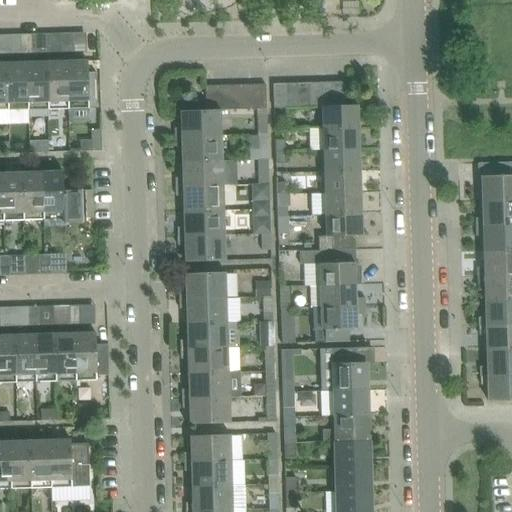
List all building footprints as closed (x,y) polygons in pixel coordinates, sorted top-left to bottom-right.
[(72,43),(72,33),(61,34),(62,44),(72,43)] [(32,34),(22,35),(22,45),(32,45),(32,34)] [(72,53),(72,43),(62,44),(62,53),(72,53)] [(32,54),(32,45),(22,45),(22,54),(32,54)] [(89,73),(88,61),(67,62),(68,109),(90,108),(98,108),(97,72),(89,73)] [(49,109),(47,62),(27,63),(28,110),(49,109)] [(68,109),(67,62),(47,62),(49,109),(68,109)] [(0,110),(9,110),(8,63),(0,63),(0,110)] [(28,110),(27,63),(8,63),(9,110),(28,110)] [(346,105),(346,81),(333,82),(334,106),(346,105)] [(322,106),(321,82),(309,83),(310,107),(322,106)] [(334,106),(333,82),(321,82),(322,106),(323,106),(334,106)] [(287,108),(286,83),(274,84),(275,108),(287,108)] [(299,107),(298,83),(286,83),(287,108),(299,107)] [(310,107),(309,83),(298,83),(299,107),(310,107)] [(255,109),(254,84),(242,85),(243,109),(255,109)] [(267,109),(266,84),(254,84),(255,109),(257,109),(267,109)] [(231,109),(230,85),(218,86),(219,110),(222,110),(231,109)] [(243,109),(242,85),(230,85),(231,109),(243,109)] [(219,110),(218,86),(206,86),(207,110),(219,110)] [(359,105),(346,105),(334,106),(323,106),(324,129),(359,128),(359,105)] [(222,136),(222,110),(219,110),(207,110),(180,111),(181,128),(174,128),(174,137),(222,136)] [(257,117),(258,134),(268,134),(268,117),(257,117)] [(360,149),(359,128),(324,129),(325,150),(360,149)] [(103,151),(102,130),(92,130),(92,143),(93,151),(103,151)] [(269,159),(268,134),(258,134),(258,136),(249,136),(250,160),(269,159)] [(223,160),(222,136),(174,137),(175,146),(181,146),(182,162),(223,160)] [(275,140),(276,152),(285,151),(284,140),(275,140)] [(49,143),(30,143),(30,156),(50,156),(49,143)] [(93,151),(92,143),(82,144),(82,152),(93,151)] [(10,145),(0,145),(0,156),(10,156),(10,145)] [(361,171),(360,149),(325,150),(325,172),(361,171)] [(285,163),(285,151),(276,152),(276,163),(285,163)] [(223,185),(223,160),(182,162),(182,178),(176,178),(176,186),(223,185)] [(499,175),(481,175),(482,201),(511,200),(511,161),(499,162),(499,175)] [(269,184),(268,168),(259,168),(259,184),(269,184)] [(362,193),(361,171),(325,172),(326,194),(362,193)] [(44,219),(43,172),(23,173),(24,220),(44,219)] [(63,172),(43,172),(44,212),(59,212),(59,219),(64,219),(64,223),(82,223),(81,218),(81,191),(64,191),(63,172)] [(24,220),(23,173),(3,173),(5,220),(24,220)] [(287,195),(287,183),(277,183),(277,195),(287,195)] [(269,201),(269,184),(259,184),(252,184),(252,201),(269,201)] [(224,210),(223,185),(176,186),(176,197),(183,196),(183,211),(224,210)] [(362,214),(362,193),(326,194),(327,215),(362,214)] [(287,195),(277,195),(277,206),(287,206),(287,195)] [(511,224),(511,200),(482,201),(483,217),(476,218),(477,226),(511,224)] [(224,234),(224,210),(183,211),(184,228),(177,228),(177,236),(224,234)] [(363,236),(362,214),(327,215),(327,237),(320,237),(320,250),(357,249),(356,236),(363,236)] [(289,216),(287,216),(278,217),(278,233),(289,233),(289,216)] [(270,234),(270,217),(253,217),(253,234),(270,234)] [(511,249),(511,224),(477,226),(477,236),(483,235),(484,251),(511,249)] [(225,260),(224,234),(177,236),(177,246),(184,246),(185,262),(225,260)] [(270,234),(261,234),(261,251),(271,250),(270,234)] [(357,265),(357,249),(320,250),(320,251),(302,251),(302,264),(304,264),(320,263),(321,285),(356,284),(363,284),(362,270),(356,270),(356,265),(357,265)] [(511,274),(511,249),(484,251),(484,267),(478,267),(478,276),(511,274)] [(51,264),(51,255),(41,255),(42,265),(51,264)] [(11,265),(11,256),(1,256),(1,266),(11,265)] [(52,274),(51,264),(42,265),(42,274),(52,274)] [(11,275),(11,265),(1,266),(1,276),(11,275)] [(226,298),(225,272),(185,273),(186,290),(179,290),(179,299),(226,298)] [(511,299),(511,274),(478,276),(478,285),(484,285),(485,300),(511,299)] [(271,297),(271,280),(255,281),(256,297),(263,296),(263,297),(271,297)] [(321,285),(309,286),(310,307),(311,307),(366,306),(366,297),(357,298),(356,284),(321,285)] [(290,308),(289,287),(280,287),(281,308),(290,308)] [(272,314),(271,297),(263,297),(263,314),(272,314)] [(227,322),(226,298),(179,299),(180,309),(186,308),(187,324),(227,322)] [(511,324),(511,299),(485,300),(485,316),(479,317),(480,325),(511,324)] [(80,314),(80,305),(70,306),(70,315),(80,314)] [(41,315),(40,306),(30,307),(31,316),(41,315)] [(366,306),(311,307),(312,330),(328,329),(328,342),(350,341),(350,328),(358,328),(357,315),(366,314),(366,306)] [(281,312),(282,344),(295,343),(294,311),(281,312)] [(81,324),(80,314),(70,315),(71,325),(81,324)] [(41,326),(41,315),(31,316),(31,326),(41,326)] [(228,347),(227,322),(187,324),(187,340),(181,340),(181,349),(228,347)] [(272,322),(259,322),(260,347),(265,347),(273,346),(272,322)] [(511,349),(511,324),(480,325),(480,335),(486,334),(486,350),(511,349)] [(75,334),(56,335),(57,374),(71,374),(71,381),(76,381),(75,334)] [(96,334),(75,334),(76,381),(81,380),(81,373),(97,373),(97,377),(109,376),(108,345),(96,346),(96,334)] [(16,336),(0,335),(0,382),(2,382),(2,375),(17,375),(16,336)] [(36,382),(35,335),(16,336),(17,375),(17,382),(36,382)] [(56,335),(35,335),(37,382),(42,381),(41,374),(57,374),(56,335)] [(273,363),(273,346),(265,347),(265,363),(273,363)] [(228,372),(228,347),(181,349),(181,358),(187,358),(188,374),(228,372)] [(354,347),(334,347),(335,391),(368,390),(367,364),(355,364),(354,347)] [(511,374),(511,349),(486,350),(487,366),(481,366),(481,375),(511,374)] [(292,369),(282,370),(283,393),(293,392),(292,369)] [(229,397),(228,372),(188,374),(188,390),(182,390),(183,399),(229,397)] [(511,399),(511,374),(481,375),(481,384),(487,384),(488,400),(511,399)] [(274,379),(266,379),(266,396),(275,395),(274,379)] [(368,415),(368,390),(335,391),(336,416),(368,415)] [(293,392),(283,393),(283,409),(293,409),(293,392)] [(275,395),(266,396),(267,412),(275,412),(275,395)] [(230,423),(229,397),(183,399),(183,408),(189,408),(190,424),(230,423)] [(369,440),(368,415),(336,416),(337,430),(322,430),(323,442),(337,441),(369,440)] [(294,427),(283,427),(284,443),(294,443),(294,427)] [(276,460),(276,434),(267,434),(267,460),(276,460)] [(231,460),(231,435),(190,436),(191,453),(184,453),(184,462),(231,460)] [(71,439),(51,440),(52,487),(72,486),(90,486),(89,443),(71,444),(71,439)] [(31,440),(11,441),(12,488),(17,488),(17,480),(32,480),(31,440)] [(52,487),(51,440),(31,440),(32,480),(32,487),(52,487)] [(370,466),(369,440),(337,441),(338,467),(370,466)] [(11,441),(0,441),(0,480),(7,481),(7,488),(12,488),(11,441)] [(295,457),(294,443),(284,443),(284,458),(295,457)] [(232,485),(231,460),(184,462),(185,471),(191,471),(192,487),(232,485)] [(277,476),(276,460),(267,460),(268,477),(277,476)] [(371,491),(370,466),(338,467),(339,492),(371,491)] [(296,498),(296,478),(286,478),(286,498),(296,498)] [(233,510),(232,485),(192,487),(192,502),(186,502),(186,511),(233,510)] [(371,511),(371,491),(339,492),(339,511),(371,511)] [(277,492),(268,493),(269,509),(278,509),(277,492)] [(296,508),(296,498),(286,498),(286,508),(296,508)]
